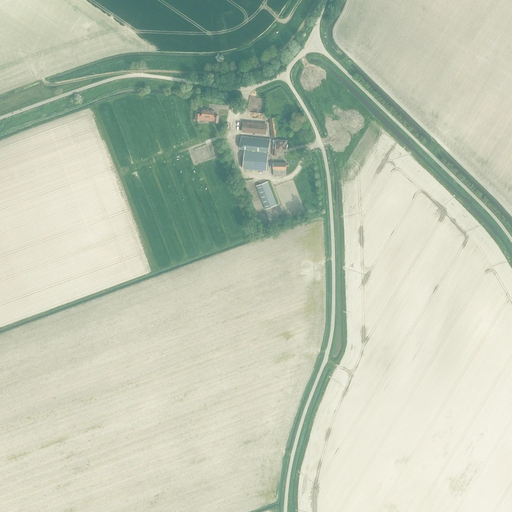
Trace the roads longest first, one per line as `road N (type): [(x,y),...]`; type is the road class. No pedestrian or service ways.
road 1 (unclassified): [(282,511),(285,457),(328,333),(334,268),(318,144),(283,73)]
road 2 (track): [(316,0),(275,53),(244,68),(120,70),(50,86),(42,75),(0,91)]
road 3 (unclassified): [(0,119),(124,76),(243,88),(283,73)]
road 4 (unclassified): [(511,241),(326,54)]
road 5 (unknown): [(243,88),(234,129),(242,171),(286,177),(318,144)]
